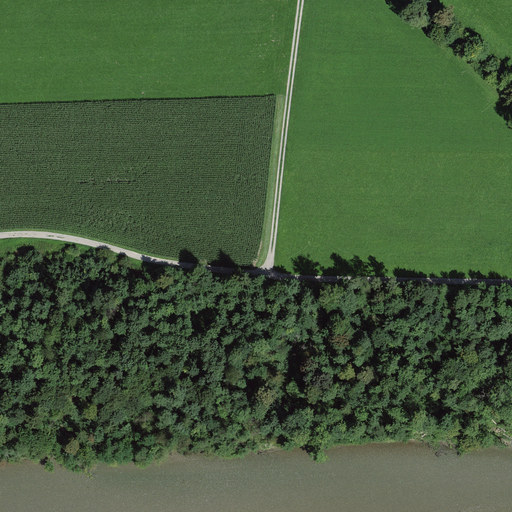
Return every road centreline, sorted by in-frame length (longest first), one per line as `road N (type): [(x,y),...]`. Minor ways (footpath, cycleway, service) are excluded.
road 1 (track): [(511,281),(334,281),(47,233),(0,236)]
road 2 (track): [(313,0),(280,273)]
